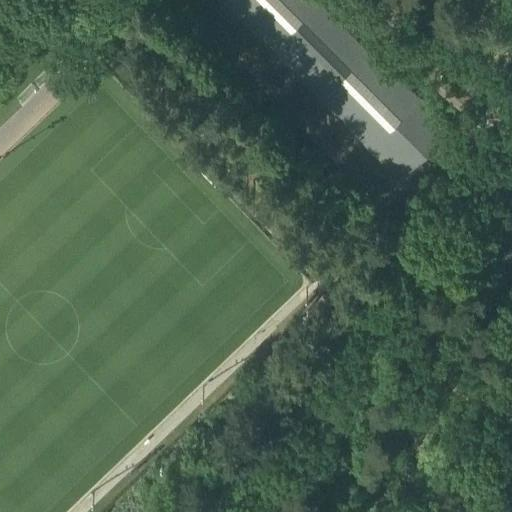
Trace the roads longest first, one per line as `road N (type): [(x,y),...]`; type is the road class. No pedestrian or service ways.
road 1 (track): [(368,257),(169,511)]
road 2 (track): [(511,357),(368,257)]
